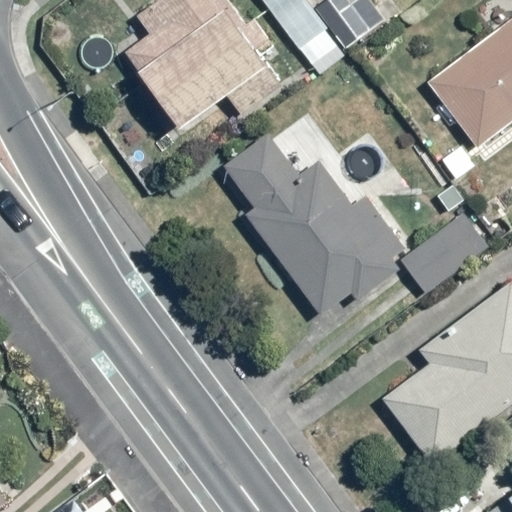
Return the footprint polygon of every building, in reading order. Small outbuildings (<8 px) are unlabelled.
[(151,32),(126,50),(180,125),(267,63),(256,49),(270,39),(256,19),(249,24),(231,0),(160,0),(139,15),(151,32)] [(348,52),(307,0),(262,0),(319,74),(348,52)] [(352,0),(348,3),(345,0),(329,0),(321,6),(349,44),(384,19),(370,0),(352,0)] [(511,121),(511,16),(429,82),(479,146),(511,121)] [(269,130),(222,166),(252,206),(244,212),(321,313),(349,291),(356,300),(400,267),(393,258),(407,248),(368,196),(354,207),(319,161),(302,174),(269,130)] [(430,361),(380,399),(432,466),(511,405),(511,282),(422,351),(430,361)] [(0,509),(10,502),(0,488),(0,509)] [(511,511),(511,495),(490,511),(511,511)]
